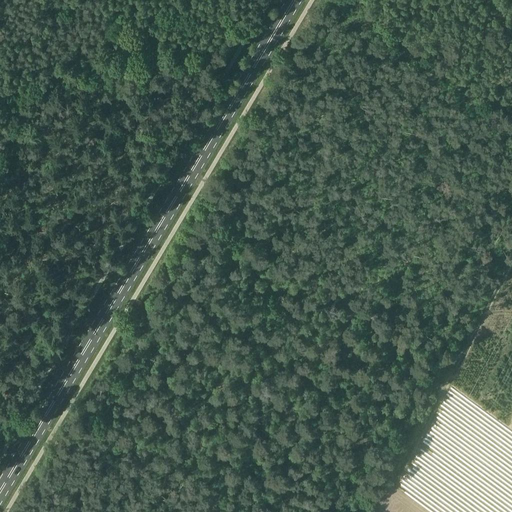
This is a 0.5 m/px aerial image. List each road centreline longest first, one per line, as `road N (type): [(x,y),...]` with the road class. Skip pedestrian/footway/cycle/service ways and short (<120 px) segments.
road 1 (primary): [(0,491),(294,0)]
road 2 (track): [(511,261),(453,374),(441,375),(187,177)]
